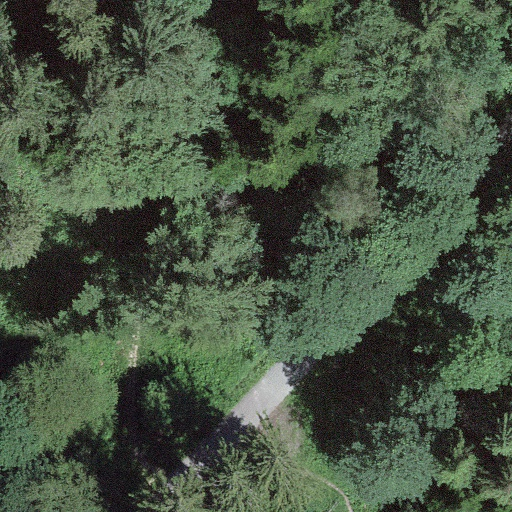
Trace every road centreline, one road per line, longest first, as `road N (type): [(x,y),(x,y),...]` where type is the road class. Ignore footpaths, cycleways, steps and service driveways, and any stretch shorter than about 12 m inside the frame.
road 1 (track): [(262,399),(511,135)]
road 2 (track): [(158,511),(262,399)]
